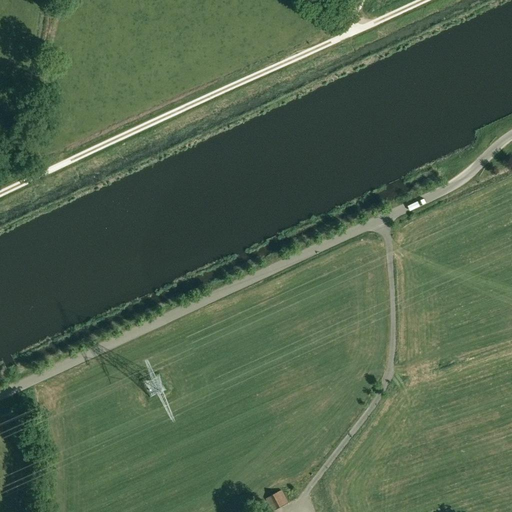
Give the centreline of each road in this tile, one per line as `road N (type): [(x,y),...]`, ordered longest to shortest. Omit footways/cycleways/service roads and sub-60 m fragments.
road 1 (track): [(0,192),(419,0)]
road 2 (unclassified): [(0,396),(380,220)]
road 3 (unclassified): [(380,220),(393,290),(390,375),(288,511)]
road 4 (unclassified): [(511,135),(448,190),(380,220)]
